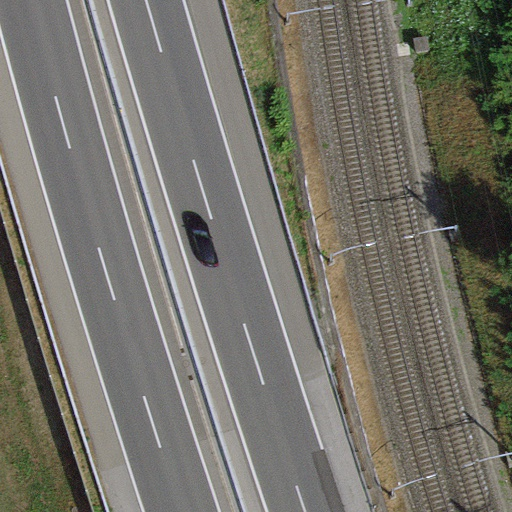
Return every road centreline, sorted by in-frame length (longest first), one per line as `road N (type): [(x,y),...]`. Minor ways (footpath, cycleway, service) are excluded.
road 1 (motorway): [(304,511),(145,0)]
road 2 (motorway): [(24,0),(175,511)]
